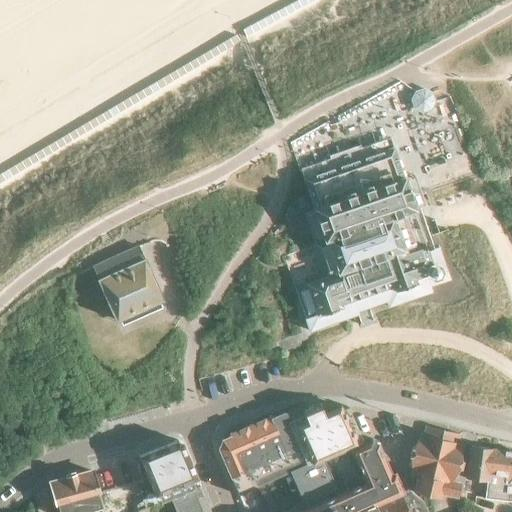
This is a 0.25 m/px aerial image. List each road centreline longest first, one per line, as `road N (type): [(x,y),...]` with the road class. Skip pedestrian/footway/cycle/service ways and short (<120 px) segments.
road 1 (residential): [(511,424),(314,381),(194,418)]
road 2 (residential): [(194,418),(69,450),(0,496)]
